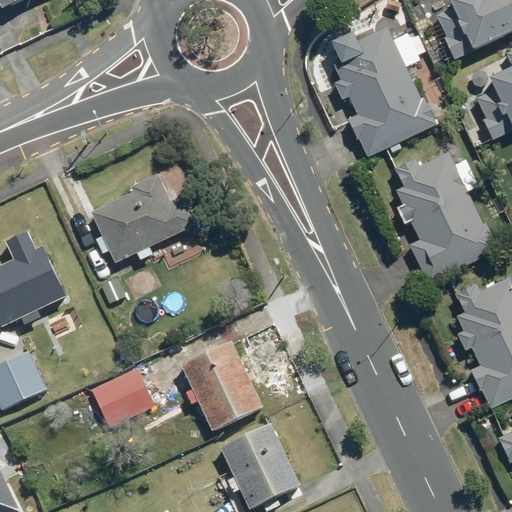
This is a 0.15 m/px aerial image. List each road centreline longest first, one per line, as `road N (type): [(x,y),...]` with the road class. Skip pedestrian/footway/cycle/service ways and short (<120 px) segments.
road 1 (tertiary): [(238,87),(438,511)]
road 2 (residential): [(163,71),(0,143)]
